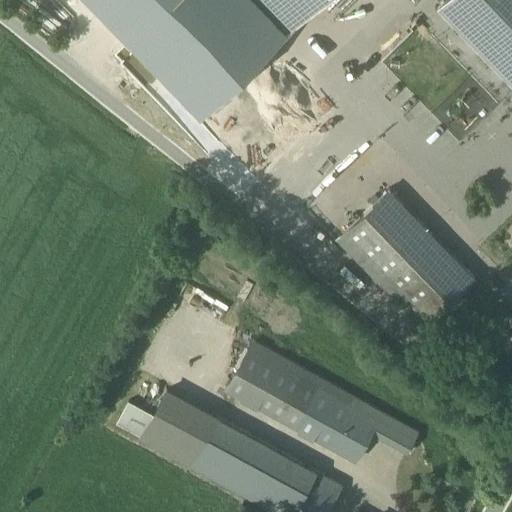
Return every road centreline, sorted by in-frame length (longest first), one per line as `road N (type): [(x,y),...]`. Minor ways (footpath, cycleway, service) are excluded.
road 1 (unclassified): [(511,426),(0,17)]
road 2 (unknown): [(311,68),(511,273)]
